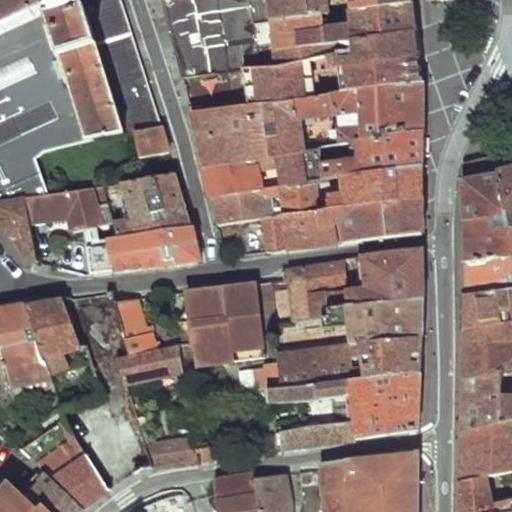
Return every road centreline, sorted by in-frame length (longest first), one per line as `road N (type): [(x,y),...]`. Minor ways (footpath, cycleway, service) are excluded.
road 1 (residential): [(110,511),(170,478),(445,439)]
road 2 (residential): [(215,274),(137,0)]
road 3 (residential): [(215,274),(448,238)]
road 4 (residential): [(0,273),(14,287),(53,289),(215,274)]
road 5 (tertiary): [(511,46),(482,80),(449,163),(448,238)]
road 6 (tertiary): [(448,238),(445,439)]
